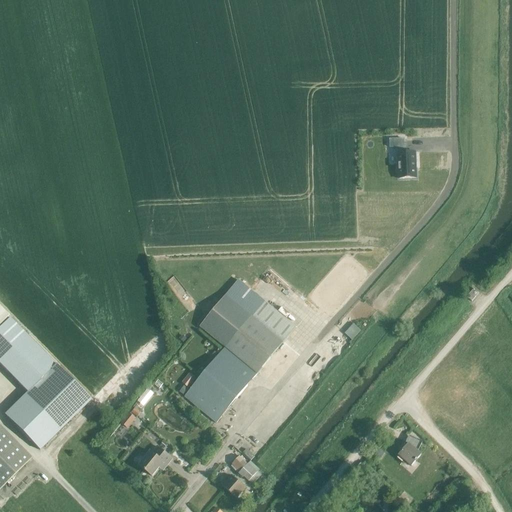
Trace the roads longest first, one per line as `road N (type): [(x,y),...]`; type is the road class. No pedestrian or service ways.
road 1 (residential): [(455,0),(454,167),(444,195),(170,511)]
road 2 (residential): [(307,511),(511,273)]
